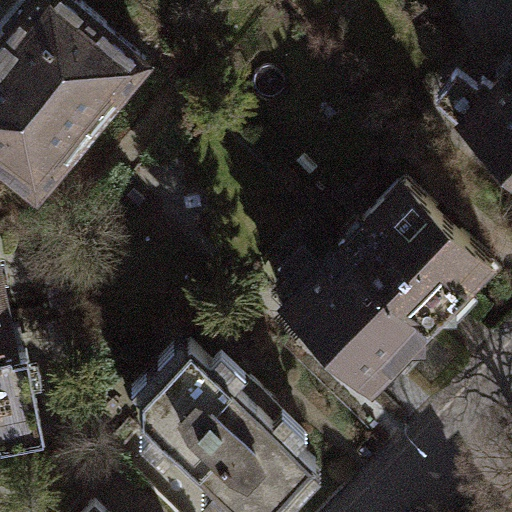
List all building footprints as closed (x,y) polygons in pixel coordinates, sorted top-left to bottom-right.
[(26,0),(0,31),(0,157),(36,188),(68,150),(58,142),(107,85),(115,91),(146,54),(81,0),(26,0)] [(431,91),(511,166),(511,58),(492,80),(481,70),(473,79),(456,64),(431,91)] [(344,230),(430,314),(436,307),(454,308),(455,289),(465,299),(499,264),(404,170),(344,230)] [(300,274),(325,250),(302,227),(278,251),(300,274)] [(282,293),(370,381),(408,342),(424,343),(423,322),(430,314),(344,230),(325,250),(300,274),(282,293)] [(0,431),(43,423),(27,346),(14,349),(7,316),(0,317),(0,431)] [(248,511),(260,511),(316,456),(295,436),(304,427),(289,412),(281,421),(225,366),(234,356),(221,343),(210,353),(191,334),(136,389),(136,409),(148,421),(141,428),(155,442),(164,432),(218,484),(209,493),(224,508),(234,498),(248,511)] [(113,511),(95,494),(77,511),(113,511)]
